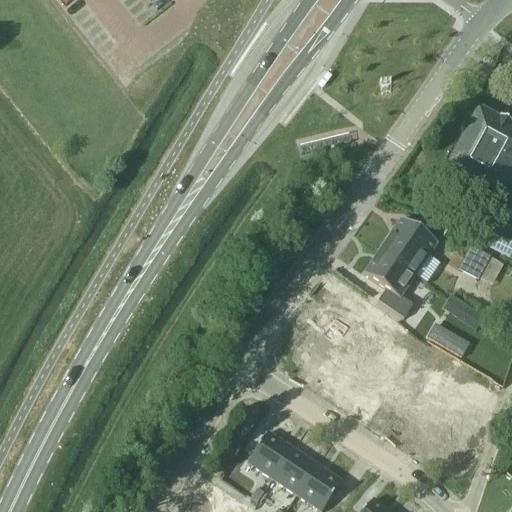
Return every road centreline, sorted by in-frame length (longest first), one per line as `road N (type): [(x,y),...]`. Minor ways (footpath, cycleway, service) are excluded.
road 1 (residential): [(239,364),(502,0)]
road 2 (primary): [(4,511),(36,440),(163,239)]
road 3 (primary): [(163,239),(348,0)]
road 4 (primary): [(309,0),(193,175),(163,239)]
road 5 (residential): [(450,511),(239,364)]
road 6 (residential): [(163,511),(239,364)]
road 7 (residential): [(469,511),(511,386)]
